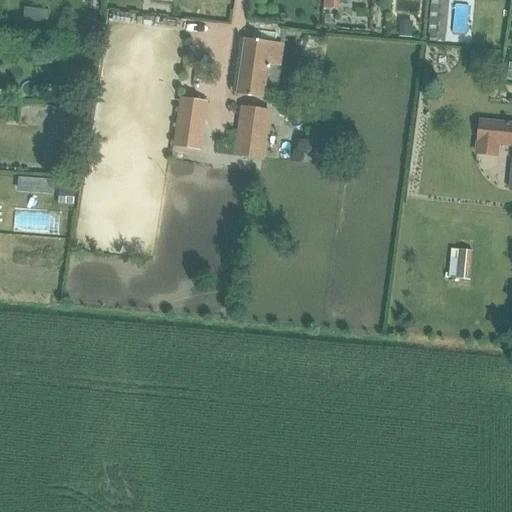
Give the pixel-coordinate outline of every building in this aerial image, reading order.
[(446,36),(449,0),(430,0),(427,35),(446,36)] [(37,10),(37,23),(49,23),(50,10),(37,10)] [(400,22),(399,37),(412,38),(413,23),(400,22)] [(245,40),(237,94),(264,98),(266,83),(271,43),(245,40)] [(187,101),(181,148),(206,151),(212,104),(187,101)] [(79,109),(54,106),(52,119),(78,122),(79,109)] [(241,107),(235,156),(264,160),(270,111),(241,107)] [(507,123),(507,125),(480,122),(477,154),(496,156),(498,144),(511,145),(511,169),(510,191),(511,191),(511,125),(510,125),(510,123),(507,123)] [(296,157),(310,157),(310,138),(296,137),(296,157)] [(77,149),(56,145),(53,161),(74,165),(77,149)] [(452,249),(448,279),(470,281),(473,252),(452,249)]
